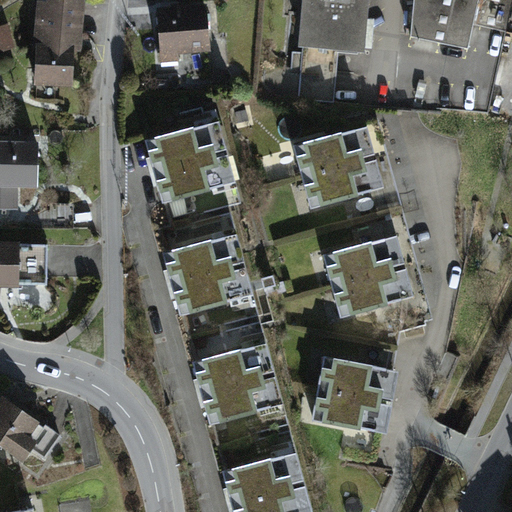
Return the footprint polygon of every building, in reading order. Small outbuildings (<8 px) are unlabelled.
[(378,0),(303,0),(299,68),(373,74),(378,0)] [(493,0),(428,0),(427,43),(481,56),(493,0)] [(91,10),(43,6),(36,91),(84,94),(91,10)] [(214,17),(164,17),(164,64),(214,65),(214,17)] [(0,52),(13,48),(7,27),(0,29),(0,52)] [(231,117),(156,137),(174,203),(249,183),(231,117)] [(380,132),(305,152),(323,218),(398,198),(380,132)] [(43,148),(1,146),(0,179),(0,201),(41,204),(43,148)] [(245,233),(170,253),(188,319),(263,299),(245,233)] [(409,240),(334,260),(352,326),(427,306),(409,240)] [(54,249),(0,247),(0,294),(52,296),(54,249)] [(274,334),(199,355),(217,421),(292,400),(274,334)] [(404,366),(327,355),(317,423),(394,433),(404,366)] [(62,443),(8,401),(0,411),(0,452),(34,479),(62,443)] [(304,441),(229,461),(242,511),(301,511),(322,506),(304,441)]
